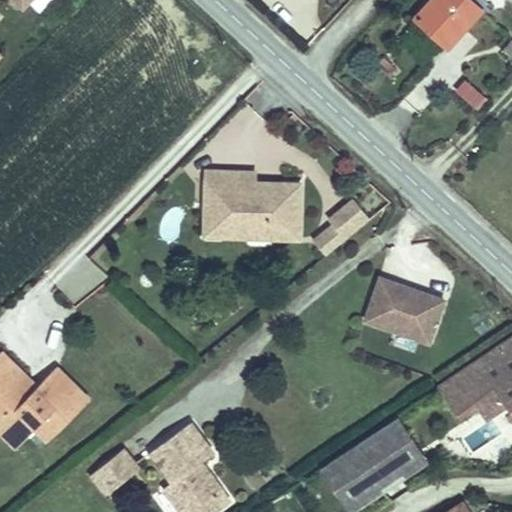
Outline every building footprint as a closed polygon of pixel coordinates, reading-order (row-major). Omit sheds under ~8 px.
[(15,0),(25,10),(35,0),(15,0)] [(469,0),(432,0),(416,19),(447,48),(481,10),(469,0)] [(511,40),(501,51),(510,59),(511,57),(511,40)] [(467,81),(455,93),(473,110),(485,97),(467,81)] [(219,219),(219,237),(237,238),(245,229),(269,231),(278,240),(296,240),(297,224),(291,219),(297,213),(292,208),(297,202),(298,185),(278,184),(268,196),(261,196),(261,189),(252,189),(251,198),(235,197),(235,194),(221,193),(222,169),(204,169),(202,207),(209,208),(219,219)] [(261,196),(268,196),(278,184),(252,183),(252,171),(222,169),(221,193),(235,194),(235,197),(251,198),(252,189),(261,189),(261,196)] [(326,254),(372,217),(354,195),(327,217),(333,223),(313,239),(326,254)] [(201,237),(219,237),(219,219),(209,208),(202,207),(201,237)] [(237,238),(278,240),(269,231),(245,229),(237,238)] [(430,348),(447,301),(378,277),(361,324),(430,348)] [(511,338),(397,417),(421,454),(466,424),(462,419),(499,393),(507,405),(511,411),(511,338)] [(16,393),(24,401),(37,388),(1,353),(0,354),(0,363),(23,386),(16,393)] [(89,401),(57,369),(37,388),(24,401),(16,393),(23,386),(0,363),(0,430),(18,448),(37,430),(49,442),(89,401)] [(466,424),(470,430),(507,405),(499,393),(462,419),(466,424)] [(367,511),(430,470),(396,418),(321,469),(334,488),(350,511),(367,511)] [(168,490),(184,511),(220,511),(221,511),(216,505),(229,494),(211,471),(207,474),(200,465),(204,462),(216,453),(192,423),(154,453),(177,483),(168,490)] [(128,450),(96,475),(111,495),(143,470),(128,450)] [(207,474),(211,471),(204,462),(200,465),(207,474)] [(350,511),(334,488),(316,500),(323,511),(350,511)]
